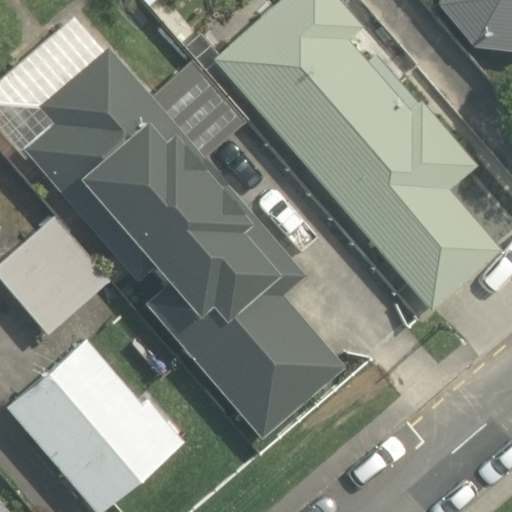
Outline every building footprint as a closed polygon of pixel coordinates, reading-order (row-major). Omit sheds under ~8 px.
[(416,66),(352,0),(267,0),(207,58),(427,311),(493,248),(440,193),(471,164),(395,86),(416,66)] [(511,0),(447,0),(443,45),(511,53),(511,0)] [(145,92),(74,9),(0,71),(0,148),(13,164),(29,149),(142,281),(127,294),(252,440),(331,372),(266,297),(295,273),(200,163),(242,127),(184,59),(145,92)] [(52,209),(0,254),(0,282),(41,329),(107,272),(52,209)] [(98,511),(184,439),(146,395),(136,403),(78,336),(0,402),(0,405),(91,511),(98,511)]
